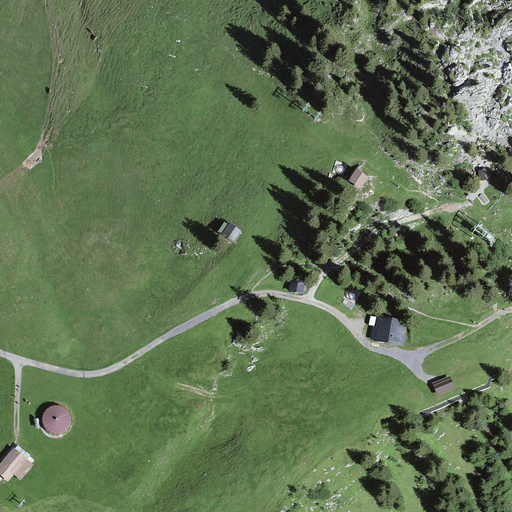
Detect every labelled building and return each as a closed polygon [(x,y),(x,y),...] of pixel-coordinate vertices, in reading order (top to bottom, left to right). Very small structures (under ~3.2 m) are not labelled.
[(482,170),(478,171),(479,181),(487,180),(492,176),(484,168),(482,170)] [(357,171),(349,184),(361,191),(369,179),(357,171)] [(242,232),(230,224),(221,238),(233,245),(242,232)] [(305,285),(290,282),(288,294),(304,296),(305,285)] [(377,318),(373,342),(402,347),(406,323),(377,318)] [(446,385),(435,390),(438,397),(449,392),(446,385)] [(45,432),(50,435),(55,437),(60,438),(65,436),(70,433),(73,428),(74,423),(74,418),(72,413),(68,409),(64,406),(59,405),(53,406),(49,408),(45,412),(42,417),(42,422),(43,427),(45,432)] [(33,467),(13,449),(0,463),(0,479),(6,485),(13,476),(19,482),(33,467)]
